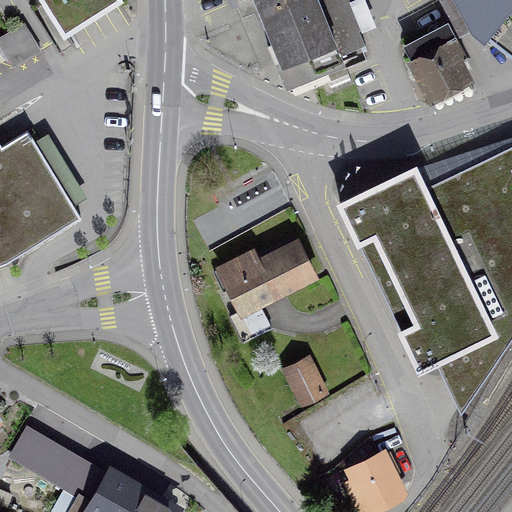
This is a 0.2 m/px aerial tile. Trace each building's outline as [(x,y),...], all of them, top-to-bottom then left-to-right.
[(45,0),(65,32),(116,0),(45,0)] [(344,61),(341,54),(365,45),(359,30),(364,29),(353,2),(355,1),(355,0),(230,0),(234,7),(249,0),(256,0),(289,80),(308,72),(310,75),(344,61)] [(511,54),(511,0),(462,0),(476,26),(511,54)] [(24,23),(0,37),(0,41),(14,66),(40,50),(24,23)] [(448,24),(406,46),(431,95),(466,76),(456,56),(463,52),(448,24)] [(0,263),(6,261),(80,216),(28,130),(0,146),(0,263)] [(490,371),(511,337),(511,144),(425,187),(415,166),(340,202),(420,368),(436,360),(441,370),(469,357),(486,332),(504,344),(487,369),(490,371)] [(242,341),(272,326),(260,302),(314,275),(297,241),(258,260),(254,251),(214,271),(223,290),(230,287),(241,310),(230,316),(242,341)] [(286,369),(303,401),(324,390),(308,358),(286,369)] [(66,487),(80,461),(27,430),(12,457),(66,487)] [(396,469),(388,454),(354,472),(357,479),(351,482),(355,490),(347,495),(354,508),(368,501),(371,505),(399,490),(390,472),(396,469)] [(107,470),(105,474),(80,461),(66,487),(51,511),(174,511),(176,509),(107,470)]
